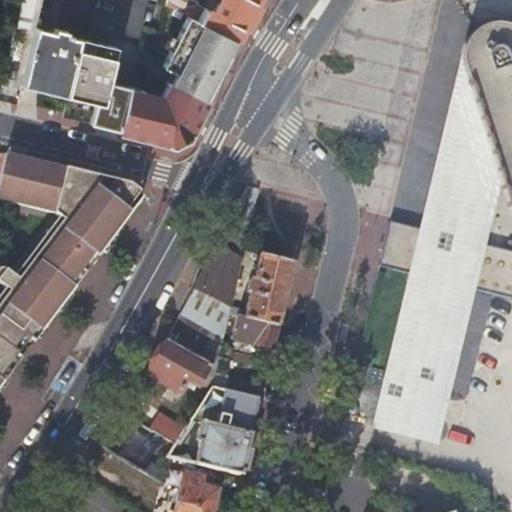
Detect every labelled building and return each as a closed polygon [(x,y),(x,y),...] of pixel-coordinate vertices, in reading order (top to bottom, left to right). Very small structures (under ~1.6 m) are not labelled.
[(89,0),(64,0),(60,22),(70,29),(82,32),(89,0)] [(218,0),(212,12),(189,0),(165,0),(165,3),(188,15),(233,38),(236,40),(256,0),(218,0)] [(167,84),(204,103),(206,100),(203,98),(233,38),(188,15),(163,67),(173,72),(167,84)] [(67,96),(80,39),(70,36),(65,34),(66,33),(53,29),(53,32),(35,27),(21,86),(34,89),(66,97),(67,96)] [(382,225),(376,254),(392,258),(388,272),(408,277),(375,415),(437,430),(469,291),(511,301),(511,253),(479,246),(492,192),(508,117),(511,101),(511,36),(509,34),(502,32),(498,31),(488,30),(479,33),(471,38),(467,42),(463,50),(419,233),(386,225),(382,225)] [(117,132),(126,99),(129,88),(109,83),(118,48),(80,39),(67,96),(96,103),(90,125),(103,128),(117,132)] [(126,99),(117,132),(153,141),(174,146),(187,137),(204,103),(167,84),(167,85),(168,86),(162,98),(144,94),(144,92),(129,88),(126,99)] [(511,101),(508,117),(492,192),(479,246),(511,253),(511,101)] [(0,385),(8,375),(6,374),(18,358),(20,360),(34,340),(79,279),(99,253),(129,213),(138,202),(140,198),(143,195),(130,186),(85,175),(5,155),(0,174),(0,200),(54,214),(59,216),(17,273),(5,265),(4,265),(0,265),(0,286),(4,290),(0,294),(0,385)] [(246,185),(215,247),(241,260),(243,252),(258,189),(246,185)] [(143,201),(140,198),(138,202),(129,213),(132,215),(143,201)] [(132,215),(129,213),(99,253),(79,279),(34,340),(20,360),(22,362),(37,342),(39,340),(47,328),(59,313),(71,296),(102,254),(115,237),(132,215)] [(193,288),(230,306),(241,260),(215,247),(193,288)] [(392,258),(376,254),(372,268),(388,272),(392,258)] [(235,317),(276,328),(292,264),(258,256),(252,280),(248,279),(245,293),(248,294),(245,311),(230,306),(228,315),(235,317)] [(230,339),(271,349),(276,328),(235,317),(230,339)] [(173,346),(215,370),(218,358),(178,336),(173,346)] [(210,390),(211,388),(215,374),(215,370),(173,346),(164,341),(144,375),(178,394),(188,378),(210,390)] [(8,375),(20,360),(18,358),(6,374),(8,375)] [(22,362),(20,360),(8,375),(10,377),(22,362)] [(211,388),(259,401),(264,381),(258,379),(257,384),(215,374),(211,388)] [(10,377),(8,375),(0,385),(0,390),(7,381),(10,377)] [(169,456),(240,474),(259,402),(259,401),(211,388),(210,390),(191,422),(204,426),(198,452),(176,446),(169,456)] [(437,430),(375,415),(371,432),(432,447),(437,430)] [(151,431),(176,446),(185,431),(160,416),(151,431)] [(177,503),(213,511),(218,491),(201,486),(203,479),(184,474),(177,503)] [(212,511),(213,511),(177,503),(174,511),(212,511)]
